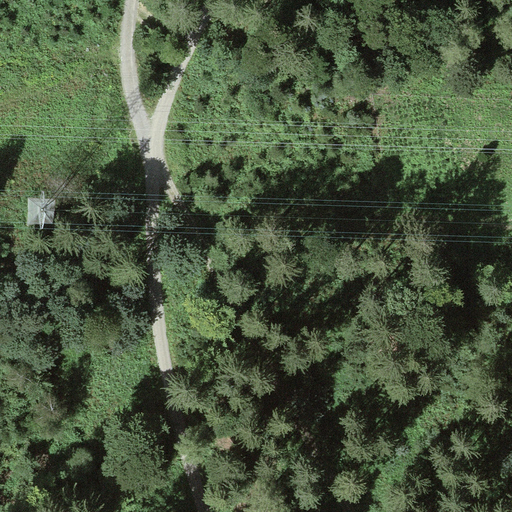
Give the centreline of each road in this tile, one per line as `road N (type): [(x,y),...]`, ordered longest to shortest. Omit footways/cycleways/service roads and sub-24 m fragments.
road 1 (track): [(154,165),(350,511)]
road 2 (track): [(154,165),(161,340),(204,511)]
road 3 (track): [(130,0),(130,72),(154,165)]
road 4 (track): [(201,19),(154,165)]
